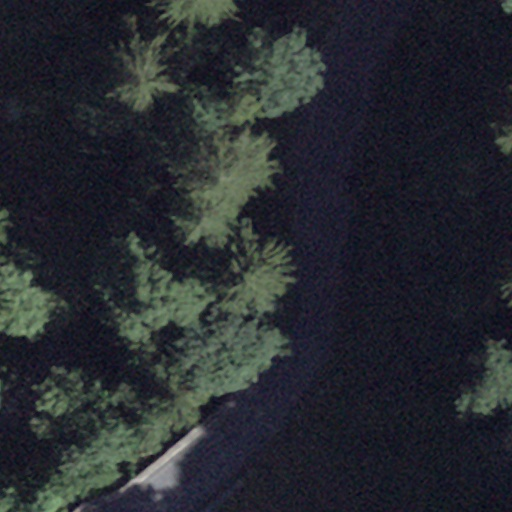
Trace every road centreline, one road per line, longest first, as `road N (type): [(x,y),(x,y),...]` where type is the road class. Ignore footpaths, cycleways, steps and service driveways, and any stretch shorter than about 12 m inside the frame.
road 1 (tertiary): [(400,0),(368,43),(334,115),(320,255),(278,378),(249,425),(135,511)]
road 2 (track): [(0,156),(79,282),(69,345),(0,416)]
